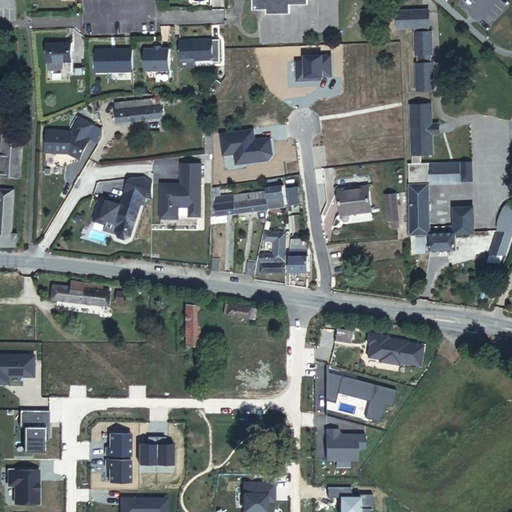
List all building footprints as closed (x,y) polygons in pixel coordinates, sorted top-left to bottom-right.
[(253,0),(253,11),(265,11),(265,15),(291,14),(290,6),(310,5),(309,0),(253,0)] [(435,63),(434,53),(436,53),(435,32),(432,32),(432,27),(431,10),(400,12),(401,28),(417,27),(419,54),(420,54),(420,64),(419,64),(420,90),(437,90),(436,63),(435,63)] [(208,66),(215,66),(215,43),(176,43),(176,64),(187,64),(191,63),(208,63),(208,66)] [(60,63),(68,63),(68,45),(44,46),(44,63),(60,63)] [(91,74),(129,74),(130,52),(91,52),(91,74)] [(141,73),(166,73),(166,52),(141,52),(141,73)] [(11,86),(19,85),(16,53),(9,53),(8,53),(11,86)] [(57,72),(60,69),(60,63),(44,63),(44,72),(57,72)] [(206,90),(211,93),(217,84),(212,81),(206,90)] [(9,116),(19,116),(19,102),(9,102),(9,116)] [(128,126),(170,123),(169,107),(138,109),(138,105),(131,105),(131,110),(127,110),(128,126)] [(435,156),(435,139),(436,126),(436,106),(416,106),(415,162),(425,163),(425,156),(435,156)] [(69,134),(44,134),(44,156),(67,156),(78,162),(88,142),(85,140),(92,126),(77,120),(69,134)] [(435,139),(444,139),(445,126),(436,126),(435,139)] [(0,149),(0,178),(17,180),(20,138),(1,136),(0,149)] [(426,252),(459,253),(460,238),(467,239),(467,214),(452,214),(452,231),(447,231),(446,236),(432,236),(433,186),(433,166),(425,166),(413,166),(412,237),(426,237),(426,252)] [(470,185),(477,185),(478,167),(433,166),(433,186),(470,187),(470,185)] [(200,168),(180,169),(180,191),(174,191),(174,189),(160,189),(160,224),(178,224),(178,212),(189,212),(189,221),(201,221),(200,168)] [(286,184),(300,182),(299,172),(284,174),(286,184)] [(340,203),(366,201),(365,189),(365,188),(337,190),(339,203),(340,203)] [(18,236),(12,235),(14,190),(0,189),(0,247),(17,249),(18,236)] [(289,207),(304,205),(302,189),(287,191),(289,207)] [(350,215),(372,213),(369,189),(365,189),(366,201),(340,203),(342,216),(350,215)] [(266,211),(284,209),(281,190),(263,192),(265,200),(266,211)] [(129,242),(142,201),(124,195),(119,210),(117,209),(116,211),(113,209),(113,208),(99,203),(91,225),(103,229),(105,224),(111,227),(114,232),(113,236),(116,242),(122,244),(129,242)] [(390,228),(397,227),(393,196),(382,197),(385,222),(390,221),(390,228)] [(256,213),(266,211),(265,200),(244,203),(244,198),(235,200),(238,216),(256,213)] [(227,217),(238,216),(235,200),(216,202),(219,219),(227,217)] [(257,221),(266,220),(266,211),(256,213),(257,221)] [(342,225),(350,224),(350,215),(342,216),(342,225)] [(511,235),(511,218),(507,216),(506,217),(504,220),(501,225),(499,231),(498,233),(498,235),(511,235)] [(214,227),(228,225),(227,217),(219,219),(214,219),(214,227)] [(272,259),(287,258),(288,240),(264,238),(262,247),(273,248),(272,259)] [(294,252),(311,252),(309,240),(295,240),(294,252)] [(261,280),(287,280),(287,258),(272,259),(261,259),(261,280)] [(308,276),(310,276),(309,260),(293,260),(293,293),(299,293),(300,276),(308,276)] [(211,279),(219,280),(220,267),(212,266),(211,279)] [(248,281),(256,282),(258,270),(250,269),(248,281)] [(299,293),(308,294),(308,276),(300,276),(299,293)] [(0,289),(20,290),(20,279),(0,279),(0,289)] [(50,297),(106,304),(107,292),(84,289),(84,282),(68,280),(67,286),(52,284),(50,297)] [(253,319),(254,314),(255,308),(228,304),(226,314),(253,319)] [(198,346),(198,305),(185,305),(185,346),(198,346)] [(38,427),(37,415),(18,417),(19,427),(30,425),(31,428),(38,427)] [(2,444),(2,460),(27,460),(27,443),(2,444)] [(115,481),(169,482),(169,459),(115,459),(115,481)]
